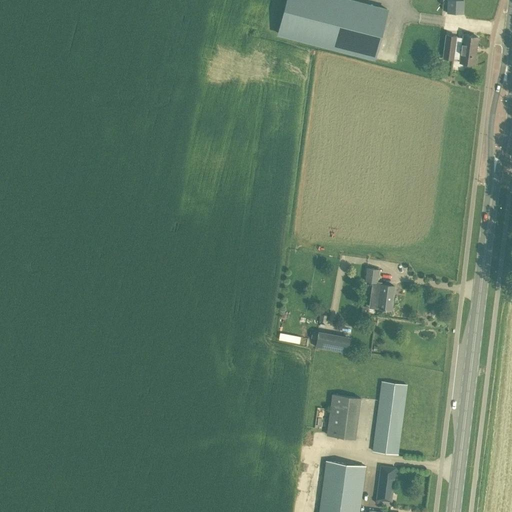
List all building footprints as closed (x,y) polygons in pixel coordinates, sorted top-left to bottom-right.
[(375,60),(388,9),(355,0),(286,0),(277,34),(375,60)] [(464,14),(464,0),(455,0),(447,0),(446,13),(464,14)] [(462,37),(455,36),(455,35),(445,34),(442,57),(452,58),(453,58),(459,59),(459,61),(474,63),(478,37),(462,35),(462,37)] [(377,281),(379,269),(366,267),(364,281),(376,282),(376,281),(377,281)] [(379,296),(371,295),(369,307),(377,308),(391,310),(394,287),(380,285),(379,296)] [(347,353),(350,337),(318,330),(315,347),(347,353)] [(398,454),(407,384),(381,381),(372,451),(398,454)] [(329,432),(357,433),(357,426),(357,419),(330,418),(330,424),(343,425),(343,430),(333,430),(333,427),(329,427),(329,432)] [(359,511),(365,465),(325,460),(323,460),(322,461),(321,468),(324,469),(318,511),(372,511),(369,511),(368,511),(359,511)] [(391,502),(396,467),(380,465),(375,500),(391,502)]
